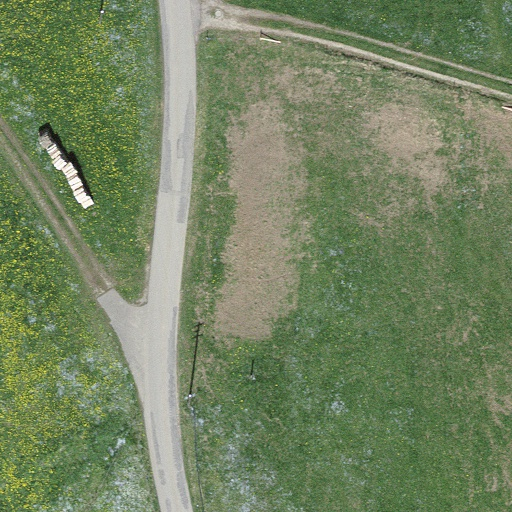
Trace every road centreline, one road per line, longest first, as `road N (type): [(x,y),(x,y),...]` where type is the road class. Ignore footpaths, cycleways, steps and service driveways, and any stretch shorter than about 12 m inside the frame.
road 1 (unclassified): [(177,511),(162,384),(179,128),(177,0)]
road 2 (track): [(177,5),(275,22),(511,85)]
road 3 (track): [(0,132),(118,310),(163,345)]
